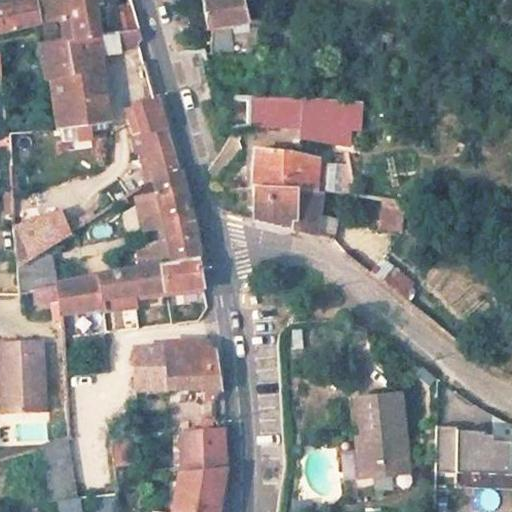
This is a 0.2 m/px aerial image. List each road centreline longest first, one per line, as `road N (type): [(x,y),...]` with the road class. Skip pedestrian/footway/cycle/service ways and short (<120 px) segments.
road 1 (residential): [(214,244),(281,241),(325,256),(511,394)]
road 2 (residential): [(214,244),(234,362),(238,511)]
road 3 (residential): [(214,244),(143,0)]
road 4 (unknown): [(91,419),(98,393),(118,378),(126,343),(227,323)]
road 5 (unknown): [(159,55),(124,71),(127,148),(69,193)]
